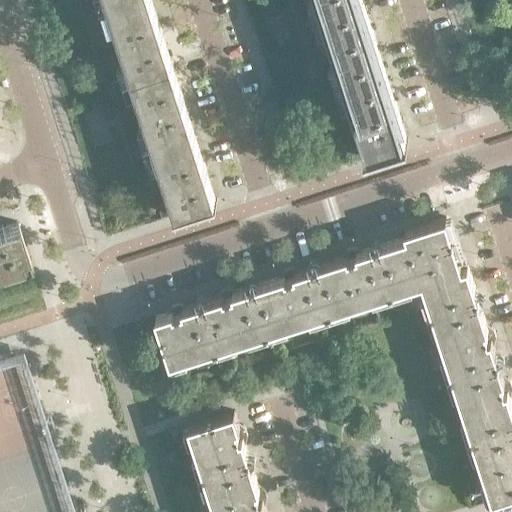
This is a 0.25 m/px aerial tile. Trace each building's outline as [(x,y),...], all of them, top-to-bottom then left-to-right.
[(160,27),(151,0),(125,0),(109,5),(120,40),(160,27)] [(317,0),(366,150),(365,150),(366,152),(408,138),(408,136),(407,137),(362,0),(317,0)] [(172,61),(160,27),(120,40),(131,74),(172,61)] [(183,96),(172,61),(131,74),(142,109),(183,96)] [(194,130),(183,96),(142,109),(153,143),(194,130)] [(205,165),(194,130),(153,143),(165,178),(205,165)] [(215,198),(205,165),(165,178),(175,211),(174,211),(175,213),(217,199),(216,198),(215,198)] [(480,302),(468,264),(462,266),(446,216),(405,229),(407,235),(375,245),(390,291),(422,280),(434,317),(480,302)] [(390,291),(375,245),(358,250),(357,247),(354,246),(347,248),(345,251),(346,254),(313,265),(327,311),(390,291)] [(327,311),(313,265),(296,270),(294,267),(291,266),(284,268),(282,271),(283,274),(251,285),(266,330),(327,311)] [(266,330),(251,285),(234,290),(233,287),(230,286),(223,288),(220,291),(221,294),(203,300),(218,346),(266,330)] [(218,346),(203,300),(184,306),(182,303),(179,302),(172,304),(170,307),(171,310),(156,315),(170,361),(218,346)] [(499,361),(492,339),(495,338),(496,334),(494,327),(491,325),(488,326),(480,302),(434,317),(453,376),(499,361)] [(511,422),(511,402),(508,390),(511,389),(511,387),(511,384),(510,379),(508,376),(504,377),(499,361),(453,376),(472,435),(511,422)] [(250,457),(243,437),(247,436),(248,433),(245,426),(243,424),(239,425),(234,409),(189,424),(204,472),(250,457)] [(511,491),(511,422),(472,435),(492,498),(511,491)] [(267,494),(265,487),(263,485),(259,486),(250,457),(204,472),(216,511),(267,511),(263,499),(267,498),(267,494)]
